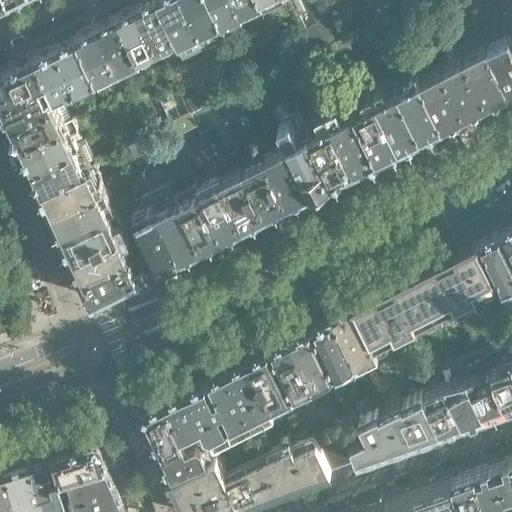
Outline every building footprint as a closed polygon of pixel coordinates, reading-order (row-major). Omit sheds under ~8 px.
[(161,44),(138,0),(136,0),(118,9),(140,54),(161,44)] [(181,34),(163,0),(138,0),(161,44),(181,34)] [(204,29),(189,0),(163,0),(181,34),(183,39),(204,29)] [(222,14),(214,0),(189,0),(204,29),(224,19),(222,14)] [(242,4),(240,0),(214,0),(222,14),(242,4)] [(318,0),(305,0),(310,9),(320,4),(318,0)] [(397,23),(439,2),(438,0),(410,0),(396,7),(390,10),(397,23)] [(511,2),(511,0),(478,0),(486,15),(504,7),(511,2)] [(511,23),(504,7),(486,15),(476,20),(485,39),(509,86),(510,87),(511,85),(511,23)] [(140,54),(118,9),(97,19),(120,64),(140,54)] [(120,64),(97,19),(77,30),(99,73),(102,79),(122,69),(120,64)] [(331,37),(322,20),(308,26),(317,44),(331,37)] [(99,73),(77,30),(57,39),(78,83),(99,73)] [(78,83),(57,39),(36,49),(48,74),(48,73),(56,90),(66,85),(67,89),(78,83)] [(509,86),(485,39),(463,50),(487,97),(509,86)] [(48,74),(36,49),(0,66),(0,94),(1,96),(40,77),(48,74)] [(487,97),(463,50),(442,61),(465,108),(487,97)] [(465,108),(442,61),(437,52),(417,63),(445,118),(465,108)] [(445,118),(417,63),(404,69),(409,78),(398,83),(422,130),(445,118)] [(422,130),(398,83),(394,74),(372,85),(400,141),(422,130)] [(54,98),(50,91),(47,92),(40,77),(1,96),(11,118),(54,98)] [(261,90),(255,78),(233,89),(239,101),(261,90)] [(400,141),(372,85),(361,91),(350,97),(354,105),(378,152),(400,141)] [(245,112),(239,102),(236,95),(215,106),(223,123),(245,112)] [(64,120),(54,98),(11,118),(21,140),(64,120)] [(190,111),(194,109),(190,101),(169,112),(173,119),(190,111)] [(378,152),(354,105),(341,112),(335,101),(326,106),(355,163),(370,156),(372,159),(379,155),(377,152),(378,152)] [(355,163),(326,106),(317,110),(323,121),(309,128),(332,175),(333,174),(335,177),(342,174),(340,171),(355,163)] [(196,123),(190,111),(173,119),(169,122),(175,134),(196,123)] [(75,141),(71,134),(78,130),(72,116),(64,120),(21,140),(31,161),(75,141)] [(332,175),(309,128),(295,135),(287,120),(278,124),(286,140),(309,186),(311,185),(316,187),(318,182),(332,175)] [(131,137),(152,127),(149,121),(128,131),(131,137)] [(175,134),(169,122),(147,133),(153,145),(175,134)] [(266,208),(237,150),(231,154),(216,125),(201,133),(221,173),(245,219),(266,208)] [(155,149),(153,145),(147,133),(125,143),(134,160),(155,149)] [(309,186),(286,140),(265,151),(288,197),(309,186)] [(85,163),(75,141),(31,161),(41,183),(85,163)] [(288,198),(265,151),(255,156),(252,149),(248,147),(244,147),(237,150),(266,208),(288,198)] [(52,205),(103,182),(99,174),(95,175),(87,161),(85,163),(41,183),(42,185),(38,186),(43,197),(47,195),(52,205)] [(245,219),(221,173),(200,184),(223,230),(245,219)] [(109,208),(103,196),(108,193),(103,182),(52,205),(57,218),(54,220),(58,230),(62,228),(62,229),(109,208)] [(223,230),(200,184),(178,195),(202,241),(223,230)] [(202,241),(178,195),(174,186),(152,197),(154,201),(180,252),(202,241)] [(180,252),(154,201),(144,205),(147,211),(135,217),(137,222),(147,241),(158,263),(180,252)] [(73,251),(125,227),(115,205),(109,208),(62,229),(73,251)] [(511,218),(499,225),(511,250),(511,218)] [(82,271),(147,241),(137,222),(125,227),(73,251),(82,271)] [(511,277),(511,250),(499,225),(478,236),(502,283),(511,277)] [(504,287),(502,283),(478,236),(475,237),(476,239),(418,268),(417,266),(353,299),(372,337),(451,297),(458,311),(504,287)] [(97,294),(158,263),(147,241),(82,271),(82,273),(91,292),(97,294)] [(372,337),(353,299),(332,309),(356,356),(377,346),(372,337)] [(356,356),(332,309),(312,320),(335,367),(338,373),(359,363),(356,356)] [(335,367),(312,320),(291,330),(314,377),(335,367)] [(511,328),(500,335),(503,341),(511,359),(511,328)] [(314,377),(291,330),(270,341),(293,387),(314,377)] [(299,399),(293,387),(270,341),(249,351),(276,404),(284,400),(286,405),(299,399)] [(511,402),(511,359),(503,341),(482,351),(483,354),(488,363),(509,404),(511,402)] [(483,354),(482,351),(479,345),(458,356),(462,364),(483,354)] [(276,406),(276,404),(249,351),(228,362),(256,416),(276,406)] [(256,416),(228,362),(208,372),(231,419),(231,420),(234,427),(256,416)] [(509,404),(488,363),(466,371),(487,412),(509,404)] [(487,412),(466,371),(444,378),(465,419),(487,412)] [(231,419),(208,372),(187,383),(204,417),(202,418),(206,426),(212,429),(213,429),(216,435),(226,429),(223,423),(231,420),(231,419)] [(465,419),(444,378),(424,387),(444,426),(465,419)] [(204,417),(187,383),(186,382),(169,391),(167,388),(164,390),(165,393),(182,427),(202,418),(204,417)] [(359,456),(444,427),(422,383),(402,393),(401,390),(379,402),(378,400),(359,410),(366,423),(350,431),(352,437),(359,456)] [(182,427),(165,393),(164,390),(160,392),(162,395),(149,401),(149,400),(147,401),(143,400),(141,407),(145,408),(145,410),(146,410),(154,428),(155,430),(161,442),(162,442),(163,445),(162,445),(163,446),(186,435),(182,427)] [(332,466),(323,449),(313,430),(292,439),(228,469),(217,448),(210,451),(174,469),(193,511),(202,511),(240,498),(263,490),(332,466)] [(102,457),(98,448),(99,448),(93,435),(92,436),(92,435),(87,432),(86,433),(86,432),(72,436),(72,437),(43,446),(52,473),(102,457)] [(174,469),(210,451),(203,436),(198,433),(188,438),(186,435),(163,446),(174,469)] [(352,437),(345,439),(323,449),(332,466),(359,456),(352,437)] [(62,503),(52,474),(43,446),(21,454),(38,507),(39,511),(62,503)] [(511,452),(494,459),(504,493),(511,490),(511,488),(511,487),(511,486),(511,452)] [(22,511),(38,507),(21,454),(13,456),(12,453),(5,455),(6,458),(0,460),(0,468),(14,511),(22,511)] [(118,492),(102,457),(52,473),(64,508),(118,492)] [(504,493),(494,459),(474,467),(485,505),(492,502),(490,494),(495,493),(496,496),(504,493)] [(480,511),(486,510),(485,505),(474,467),(451,475),(462,511),(461,511),(480,511)] [(9,511),(14,511),(0,468),(0,511),(9,511)] [(461,511),(462,511),(451,475),(407,490),(392,496),(384,498),(388,511),(461,511)] [(127,511),(118,492),(64,508),(64,511),(127,511)] [(388,511),(384,498),(345,511),(388,511)]
